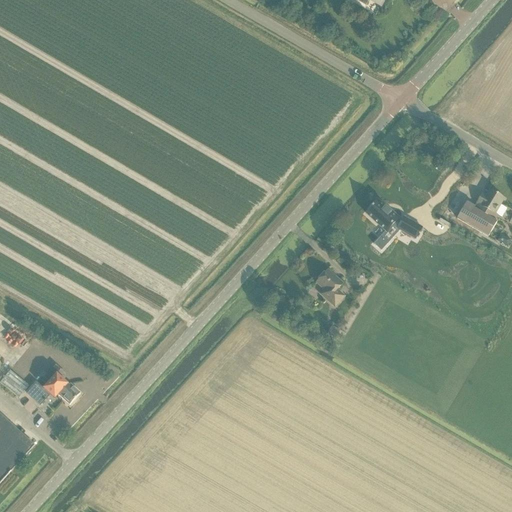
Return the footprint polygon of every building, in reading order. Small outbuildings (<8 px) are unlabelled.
[(324,23),(320,13),(313,16),(316,25),(324,23)] [(412,187),(428,192),(431,181),(416,176),(412,187)] [(468,202),(458,219),(488,236),(499,216),(497,214),(496,214),(505,199),(490,190),(486,196),(483,194),(476,207),(468,202)] [(371,208),(371,209),(366,214),(386,232),(375,245),(381,251),(399,231),(400,231),(415,240),(422,228),(405,218),(402,223),(398,220),(399,218),(393,212),(392,214),(378,201),(373,207),(371,208)] [(501,234),(498,240),(508,246),(511,240),(501,234)] [(400,252),(392,266),(398,270),(406,256),(400,252)] [(339,290),(343,285),(328,271),(317,283),(325,290),(322,294),(337,308),(346,297),(339,290)] [(329,336),(335,340),(341,331),(334,327),(329,336)] [(19,399),(30,386),(10,371),(0,383),(19,399)] [(36,383),(27,394),(41,406),(54,391),(70,406),(81,394),(71,384),(70,385),(64,380),(57,374),(47,386),(44,390),(36,383)] [(55,413),(59,406),(52,402),(48,409),(55,413)] [(0,483),(27,454),(28,455),(31,452),(30,451),(34,446),(0,414),(0,483)]
